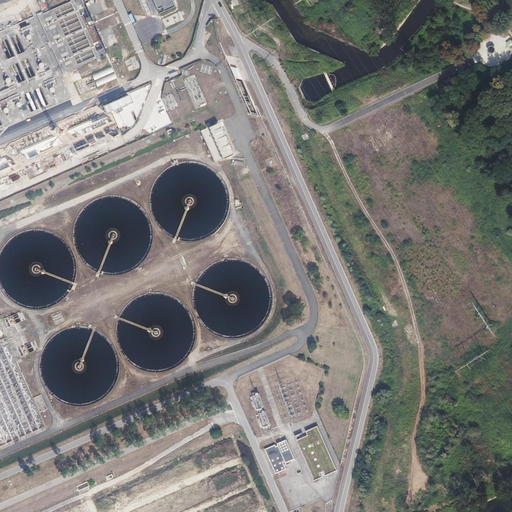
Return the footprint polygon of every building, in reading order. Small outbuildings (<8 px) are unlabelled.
[(122,0),(141,45),(168,34),(160,14),(175,8),(171,0),(122,0)] [(61,76),(99,62),(72,2),(0,31),(0,130),(71,98),(61,76)] [(112,67),(92,75),(97,87),(117,78),(112,67)] [(189,90),(198,89),(196,80),(188,82),(189,90)] [(220,122),(201,130),(214,162),(233,154),(220,122)] [(180,147),(188,143),(185,136),(176,140),(180,147)] [(256,411),(264,409),(260,394),(253,396),(256,411)] [(337,471),(318,427),(306,432),(308,437),(297,441),(315,480),(322,477),(320,474),(323,473),(325,476),(337,471)] [(276,446),(265,451),(276,474),(286,470),(283,462),(286,461),(286,463),(295,459),(287,441),(278,445),(279,446),(276,447),(276,446)] [(87,482),(76,486),(78,490),(89,486),(87,482)]
